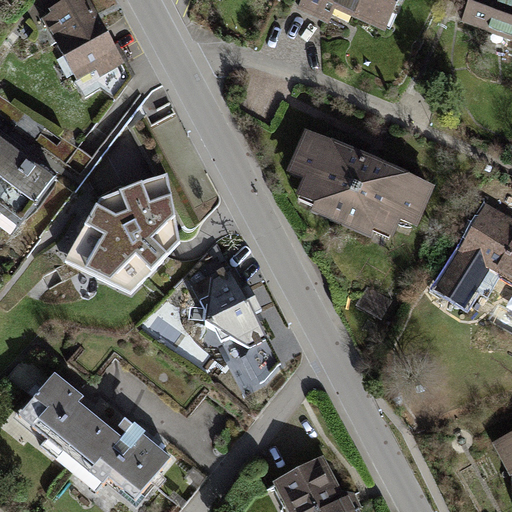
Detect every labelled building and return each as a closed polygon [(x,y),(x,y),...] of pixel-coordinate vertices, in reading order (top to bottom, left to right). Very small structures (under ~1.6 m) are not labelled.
[(89,0),(79,0),(44,20),(83,87),(126,62),(89,0)] [(306,0),(302,10),(333,24),(338,13),(385,33),(399,0),(306,0)] [(511,0),(474,0),(467,24),(511,38),(511,0)] [(434,188),(305,134),(288,175),(303,181),(295,202),(313,209),(310,216),(370,241),(373,233),(392,241),(400,222),(417,229),(434,188)] [(0,143),(0,219),(16,231),(53,182),(0,143)] [(96,201),(63,263),(130,299),(178,246),(167,175),(96,201)] [(511,222),(487,208),(437,293),(468,311),(491,273),(511,285),(511,222)] [(207,301),(197,306),(216,347),(226,341),(241,349),(257,387),(277,364),(258,327),(266,323),(248,288),(240,292),(228,270),(210,278),(207,301)] [(54,376),(32,404),(46,416),(34,430),(132,509),(172,460),(124,422),(113,436),(77,407),(83,400),(54,376)] [(511,438),(493,447),(510,480),(511,478),(511,438)] [(322,462),(270,487),(283,511),(360,511),(353,495),(340,494),(322,462)]
